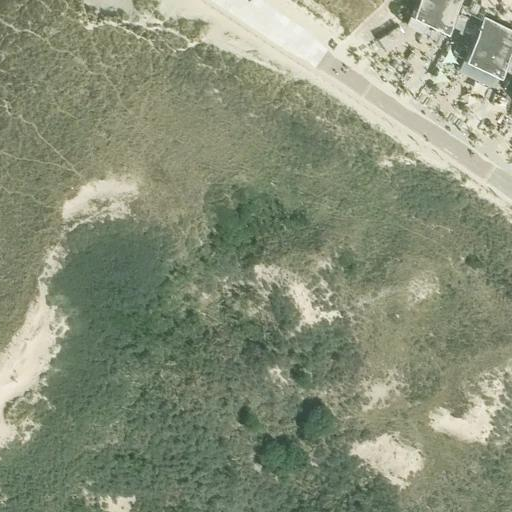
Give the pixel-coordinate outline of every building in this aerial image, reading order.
[(413,0),(408,11),(444,29),(456,0),(413,0)] [(452,27),(457,30),(464,16),(459,13),(452,27)] [(511,26),(481,13),(478,22),(495,30),(511,39),(509,44),(511,45),(511,26)] [(462,34),(470,38),(478,22),(464,16),(457,30),(460,31),(462,34)] [(462,55),(478,64),(495,30),(478,22),(470,38),(462,55)] [(495,30),(478,64),(496,72),(509,44),(511,39),(495,30)]
